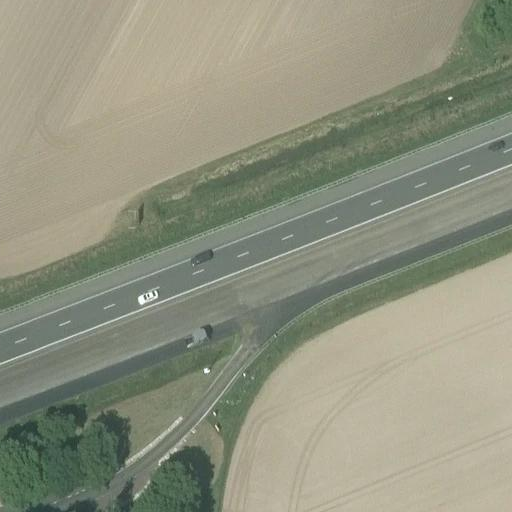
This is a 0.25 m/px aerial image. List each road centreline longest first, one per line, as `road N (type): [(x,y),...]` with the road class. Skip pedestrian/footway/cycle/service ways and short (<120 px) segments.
road 1 (motorway): [(511,148),(0,346)]
road 2 (motorway): [(0,391),(366,253)]
road 3 (motorway): [(198,415),(246,353),(366,253)]
road 4 (motorway): [(366,253),(511,193)]
